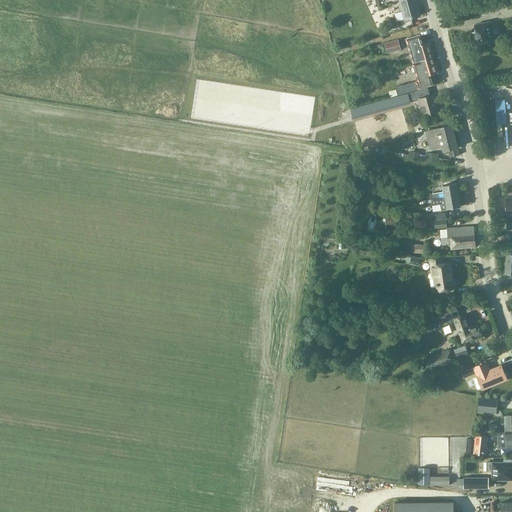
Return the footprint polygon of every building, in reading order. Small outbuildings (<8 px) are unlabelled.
[(398,0),(404,21),(405,23),(412,21),(411,19),(421,16),(416,0),(398,0)] [(471,35),(470,35),(472,44),(495,39),(495,38),(493,39),(488,20),(491,20),(490,19),(473,23),(475,29),(470,31),(471,35)] [(411,43),(417,62),(433,57),(428,42),(423,44),(420,34),(408,38),(410,43),(411,43)] [(401,50),(398,39),(384,43),(387,54),(401,50)] [(437,72),(433,57),(417,62),(413,63),(416,73),(417,73),(419,80),(402,85),(402,84),(395,86),(397,95),(418,88),(433,83),(431,76),(430,77),(429,74),(437,72)] [(428,87),(411,92),(414,100),(419,99),(425,117),(440,112),(435,93),(430,94),(428,87)] [(399,96),(350,109),(352,116),(400,103),(399,96)] [(450,156),(459,153),(451,124),(427,131),(432,150),(441,147),(442,151),(448,149),(450,156)] [(429,188),(431,199),(459,194),(456,183),(442,185),(443,192),(433,194),(433,188),(429,188)] [(461,206),(459,194),(431,199),(432,206),(445,203),(446,209),(461,206)] [(396,217),(385,216),(385,224),(396,225),(396,217)] [(446,229),(440,230),(441,238),(447,237),(450,237),(451,249),(474,247),(473,227),(446,228),(446,229)] [(421,245),(412,244),(412,252),(421,253),(421,245)] [(419,259),(411,257),(410,264),(418,265),(419,259)] [(434,272),(437,288),(437,291),(452,288),(448,263),(443,264),(442,259),(429,261),(431,272),(434,272)] [(465,316),(460,318),(459,314),(456,304),(437,311),(440,321),(454,316),(455,319),(454,320),(463,343),(482,336),(478,326),(470,329),(465,316)] [(449,349),(426,358),(431,370),(454,361),(449,349)] [(467,368),(461,370),(464,377),(475,373),(476,376),(482,389),(505,379),(500,366),(490,370),(486,361),(472,367),(473,367),(467,369),(467,368)] [(497,400),(479,398),(478,411),(496,413),(497,400)] [(511,446),(511,430),(505,431),(505,433),(499,433),(500,446),(506,445),(506,446),(511,446)] [(475,435),(473,454),(485,455),(487,436),(475,435)] [(511,461),(492,462),(486,462),(486,471),(492,471),(492,480),(511,479),(511,461)] [(429,468),(419,468),(418,484),(429,484),(429,468)] [(449,485),(449,476),(430,476),(430,485),(449,485)] [(488,488),(488,478),(464,478),(464,479),(464,485),(464,488),(488,488)] [(489,511),(490,498),(497,498),(497,493),(483,493),(482,511),(489,511)] [(501,511),(511,511),(511,501),(501,502),(501,511)] [(453,511),(453,502),(394,503),(394,511),(453,511)]
